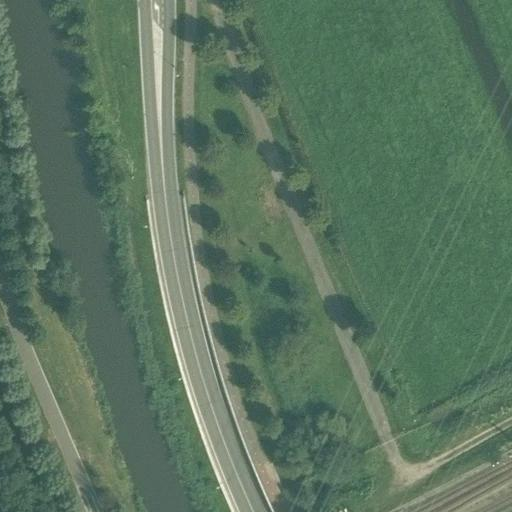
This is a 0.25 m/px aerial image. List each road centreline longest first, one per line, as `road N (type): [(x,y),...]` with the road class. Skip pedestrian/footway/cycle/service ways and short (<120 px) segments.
road 1 (secondary): [(254,511),(184,316),(169,230),(155,0)]
road 2 (track): [(373,502),(511,421)]
